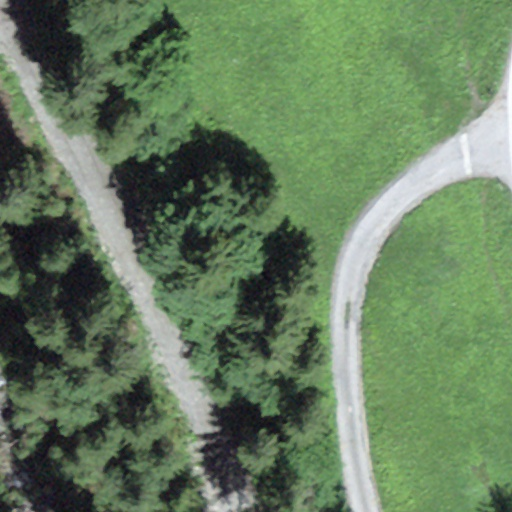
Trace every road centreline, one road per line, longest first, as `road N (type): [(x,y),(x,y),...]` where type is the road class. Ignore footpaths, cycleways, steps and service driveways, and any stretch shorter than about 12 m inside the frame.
road 1 (track): [(242,511),(0,34)]
road 2 (track): [(511,154),(433,187),(367,253),(356,353),(358,469),(379,511)]
